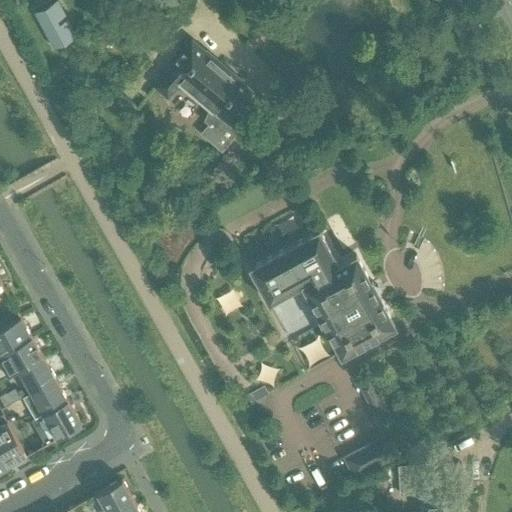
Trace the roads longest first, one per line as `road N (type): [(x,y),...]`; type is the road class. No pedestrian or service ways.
road 1 (residential): [(0,218),(123,429),(122,447)]
road 2 (residential): [(8,511),(122,447)]
